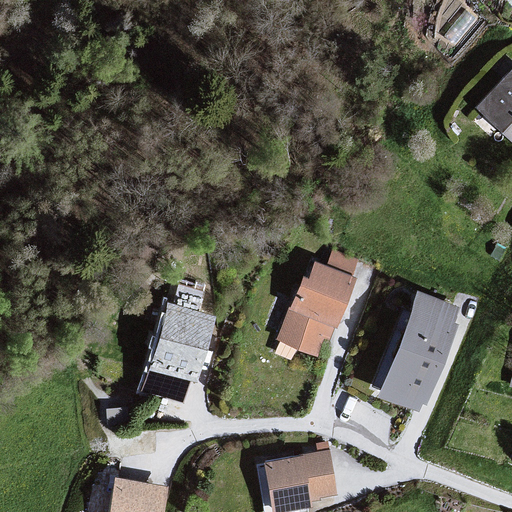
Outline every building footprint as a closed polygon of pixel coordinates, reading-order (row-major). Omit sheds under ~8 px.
[(511,71),(480,108),(511,139),(511,71)] [(353,273),(359,258),(333,248),(327,263),(353,273)] [(357,278),(315,261),(309,278),(303,276),(291,307),(289,307),(288,309),(335,327),(337,329),(357,278)] [(203,301),(205,282),(175,279),(173,298),(203,301)] [(436,389),(459,306),(417,291),(376,394),(423,415),(436,389)] [(216,317),(165,303),(136,394),(186,411),(216,317)] [(288,309),(276,341),(317,357),(324,339),(329,341),(335,327),(288,309)] [(324,452),(260,465),(267,511),(292,511),(334,501),(324,452)] [(163,511),(169,488),(112,480),(107,511),(163,511)]
